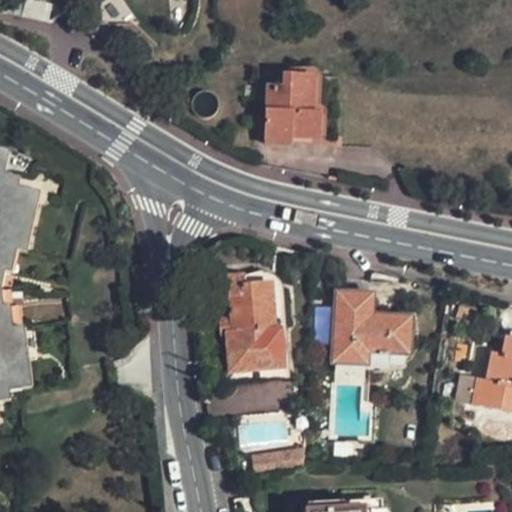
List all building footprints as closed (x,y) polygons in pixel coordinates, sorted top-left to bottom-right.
[(31,0),(24,0),(20,14),(44,20),(48,3),(31,0)] [(293,144),(307,145),(309,118),(311,76),(283,76),(283,88),(267,88),(263,142),(262,151),(293,153),(293,144)] [(320,119),(309,118),(307,145),(318,145),(320,119)] [(12,168),(18,146),(0,142),(0,151),(4,153),(2,166),(12,168)] [(0,389),(7,389),(23,387),(15,322),(6,323),(4,301),(0,300),(0,266),(7,268),(12,244),(20,246),(33,184),(24,182),(16,180),(18,169),(12,168),(2,166),(4,153),(0,151),(0,401),(0,390),(0,389)] [(16,180),(24,182),(26,171),(18,169),(16,180)] [(33,184),(20,246),(31,249),(44,186),(33,184)] [(12,244),(7,268),(15,270),(20,246),(12,244)] [(226,275),(228,319),(218,319),(219,338),(224,338),(228,375),(271,372),(268,333),(277,332),(273,283),(244,285),(244,274),(226,275)] [(410,322),(370,318),(372,297),(341,295),(336,385),(367,386),(368,353),(407,356),(410,322)] [(6,323),(15,322),(14,300),(6,300),(4,301),(6,323)] [(15,322),(23,387),(33,386),(25,322),(15,322)] [(511,342),(505,341),(502,356),(493,355),(489,384),(479,382),(475,408),(511,414),(511,342)] [(475,408),(479,382),(463,379),(458,405),(475,408)] [(308,453),(253,460),(255,478),(307,469),(308,453)] [(369,511),(370,511),(362,511),(362,502),(306,506),(306,511),(369,511)]
